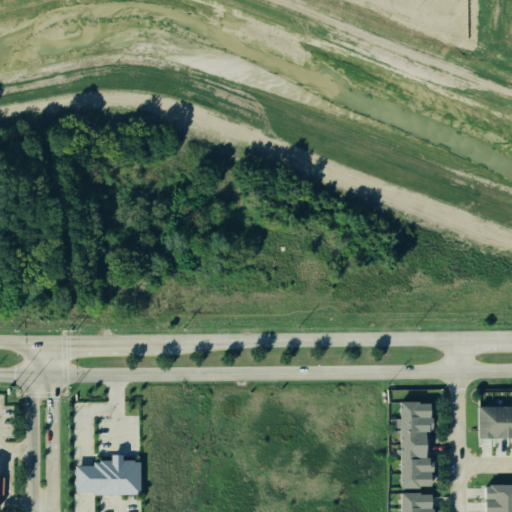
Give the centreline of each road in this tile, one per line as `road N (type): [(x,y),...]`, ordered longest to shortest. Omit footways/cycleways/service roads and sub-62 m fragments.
road 1 (secondary): [(0,374),(511,371)]
road 2 (secondary): [(451,338),(140,342)]
road 3 (residential): [(451,338),(454,511)]
road 4 (tertiary): [(42,511),(43,343)]
